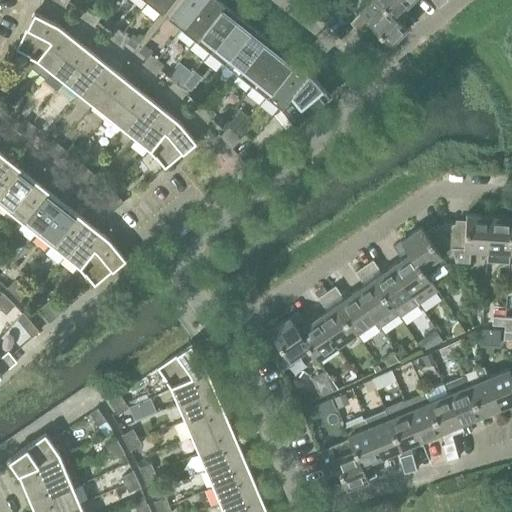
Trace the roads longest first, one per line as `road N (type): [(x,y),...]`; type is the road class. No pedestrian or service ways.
road 1 (residential): [(219,337),(169,265),(366,94),(356,83)]
road 2 (residential): [(219,337),(444,184),(511,188)]
road 3 (residential): [(299,511),(511,452)]
road 4 (residential): [(296,511),(266,422),(219,337)]
road 5 (residential): [(356,83),(458,0)]
